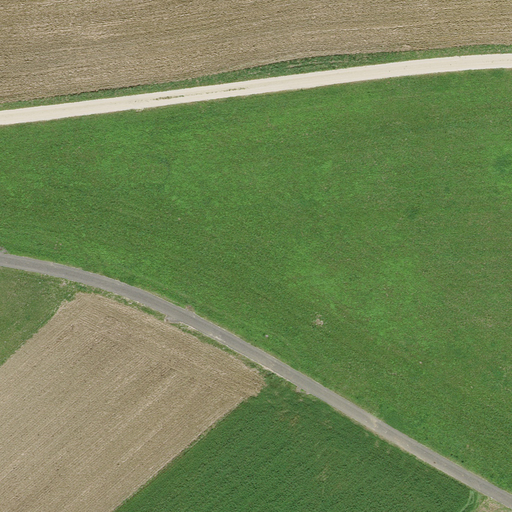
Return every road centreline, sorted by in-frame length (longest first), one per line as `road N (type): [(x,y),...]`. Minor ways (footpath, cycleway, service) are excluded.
road 1 (unclassified): [(0,263),(144,301),(511,501)]
road 2 (track): [(0,120),(511,68)]
